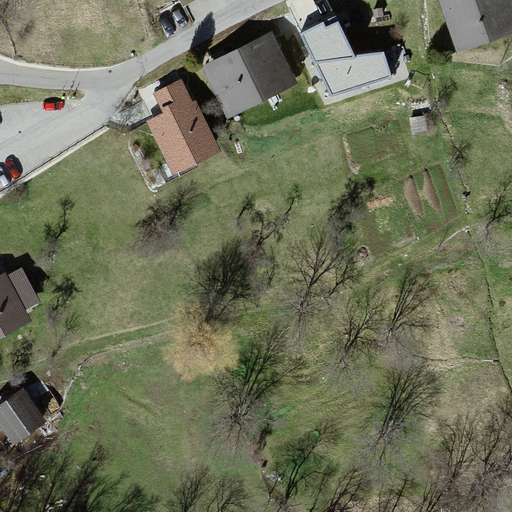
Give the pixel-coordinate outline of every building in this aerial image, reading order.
[(503,0),(432,0),(448,47),(511,25),(503,0)] [(342,17),(302,31),(327,103),(397,79),(386,48),(356,59),(342,17)] [(265,33),(195,65),(218,115),(288,83),(265,33)] [(158,113),(139,122),(163,172),(210,149),(177,81),(149,94),(158,113)] [(0,273),(0,331),(24,320),(0,273)] [(18,391),(0,402),(0,439),(2,444),(37,422),(18,391)]
